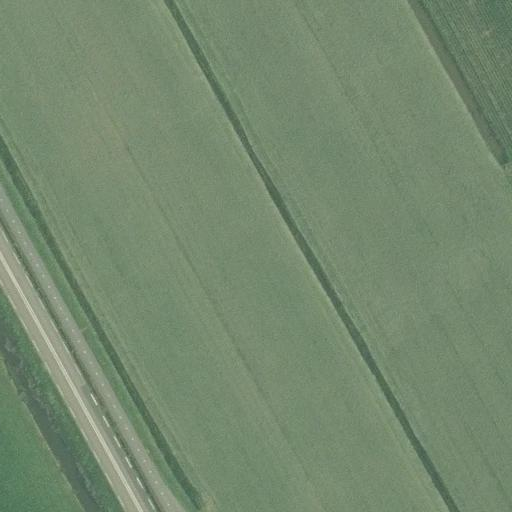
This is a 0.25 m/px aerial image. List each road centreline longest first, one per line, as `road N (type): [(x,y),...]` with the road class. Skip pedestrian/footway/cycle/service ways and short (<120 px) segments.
road 1 (unclassified): [(171,511),(0,198)]
road 2 (primary): [(138,511),(0,259)]
